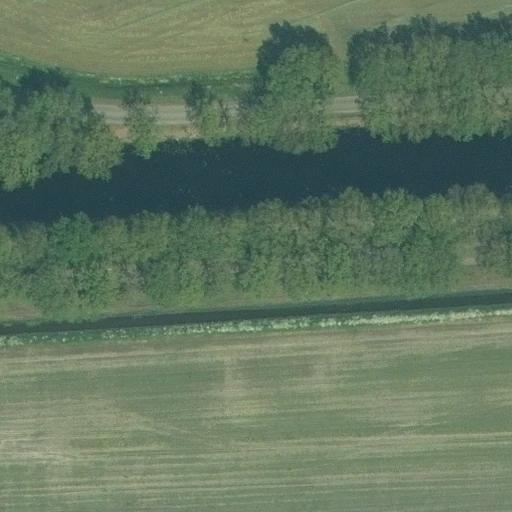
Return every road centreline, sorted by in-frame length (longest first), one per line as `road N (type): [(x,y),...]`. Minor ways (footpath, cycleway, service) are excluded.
road 1 (unclassified): [(0,96),(108,119),(511,93)]
road 2 (tertiary): [(0,288),(511,254)]
